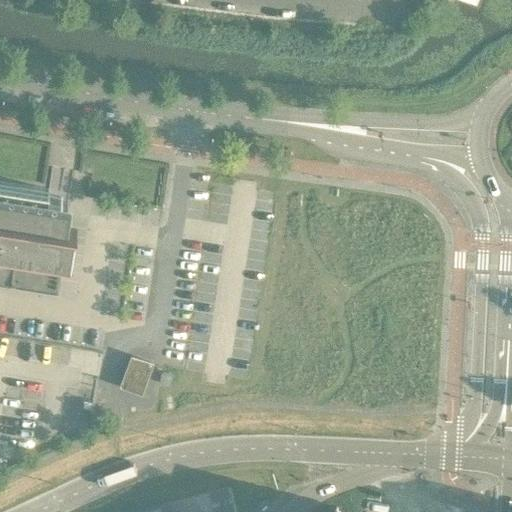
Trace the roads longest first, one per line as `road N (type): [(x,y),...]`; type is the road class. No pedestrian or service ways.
road 1 (trunk): [(408,153),(471,200),(482,239),(480,302),(473,408),(464,428),(449,441),(394,453)]
road 2 (trunk): [(394,453),(190,453),(30,511)]
road 3 (tertiary): [(273,123),(145,108),(0,78)]
road 4 (tertiary): [(483,112),(273,123)]
road 5 (tertiary): [(273,123),(408,153)]
